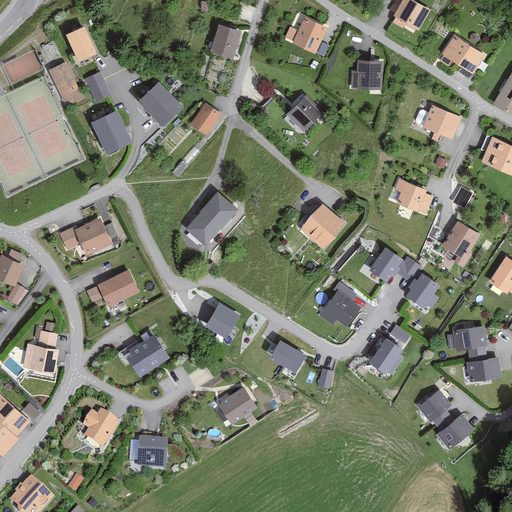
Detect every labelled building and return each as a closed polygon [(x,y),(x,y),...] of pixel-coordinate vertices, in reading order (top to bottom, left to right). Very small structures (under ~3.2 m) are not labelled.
[(431,8),(415,0),(402,0),(394,15),(419,28),(431,8)] [(327,25),(305,15),(293,41),(315,51),(327,25)] [(83,22),(65,30),(78,58),(96,50),(83,22)] [(242,29),(219,23),(212,49),(235,55),(242,29)] [(487,55),(454,34),(440,55),(474,76),(487,55)] [(383,57),(357,57),(357,70),(352,70),(352,87),(383,87),(383,57)] [(67,59),(49,67),(65,102),(83,94),(67,59)] [(98,70),(85,76),(96,99),(109,92),(98,70)] [(511,72),(495,101),(511,110),(511,72)] [(159,78),(138,97),(162,123),(183,104),(159,78)] [(305,94),(287,112),(304,130),(322,112),(305,94)] [(205,100),(191,122),(206,132),(220,110),(205,100)] [(464,116),(433,103),(423,128),(454,140),(464,116)] [(116,106),(90,117),(105,151),(131,139),(116,106)] [(511,145),(494,138),(483,163),(511,175),(511,145)] [(437,193),(396,178),(387,202),(428,216),(437,193)] [(217,191),(185,227),(205,244),(237,208),(217,191)] [(322,200),(300,226),(324,246),(346,221),(322,200)] [(100,213),(60,230),(67,247),(81,241),(86,252),(113,241),(100,213)] [(480,233),(458,219),(441,246),(463,260),(480,233)] [(385,247),(369,271),(387,283),(393,275),(395,277),(397,274),(401,268),(399,267),(403,260),(385,247)] [(8,257),(1,254),(0,257),(0,280),(3,282),(15,287),(17,283),(25,265),(19,263),(23,254),(11,249),(8,257)] [(511,283),(511,258),(504,254),(488,279),(507,291),(511,283)] [(408,256),(404,261),(403,260),(399,267),(401,268),(397,274),(411,283),(414,279),(417,280),(422,273),(420,272),(423,267),(408,256)] [(128,268),(86,289),(92,301),(103,296),(108,304),(138,289),(128,268)] [(411,289),(406,296),(424,308),(427,304),(432,308),(439,297),(434,294),(440,285),(422,273),(417,280),(414,279),(411,283),(408,287),(411,289)] [(25,288),(17,283),(15,287),(7,299),(18,305),(28,291),(25,288)] [(363,307),(337,289),(318,316),(332,327),(338,320),(349,327),(363,307)] [(219,300),(205,323),(227,336),(241,313),(219,300)] [(47,320),(45,328),(54,330),(55,322),(47,320)] [(411,335),(397,325),(391,333),(405,343),(411,335)] [(485,326),(454,329),(457,352),(465,351),(468,381),(505,377),(503,354),(488,356),(485,326)] [(41,328),(38,343),(55,347),(58,332),(41,328)] [(153,330),(124,349),(140,374),(170,355),(153,330)] [(388,340),(373,365),(390,375),(405,350),(388,340)] [(38,343),(28,341),(23,365),(54,371),(59,347),(55,347),(38,343)] [(308,358),(282,343),(272,362),(297,376),(308,358)] [(334,371),(323,369),(319,386),(330,388),(334,371)] [(245,384),(219,401),(232,421),(257,404),(245,384)] [(31,419),(0,389),(0,451),(2,453),(19,436),(17,434),(31,419)] [(470,429),(439,389),(416,407),(448,446),(470,429)] [(35,416),(41,408),(30,399),(24,407),(35,416)] [(83,424),(88,428),(83,434),(102,447),(119,422),(101,410),(95,419),(89,415),(83,424)] [(168,440),(131,437),(129,464),(166,467),(168,440)] [(76,472),(68,486),(77,490),(84,477),(76,472)] [(32,475),(10,499),(24,511),(39,511),(54,496),(32,475)] [(88,511),(79,503),(70,511),(88,511)]
